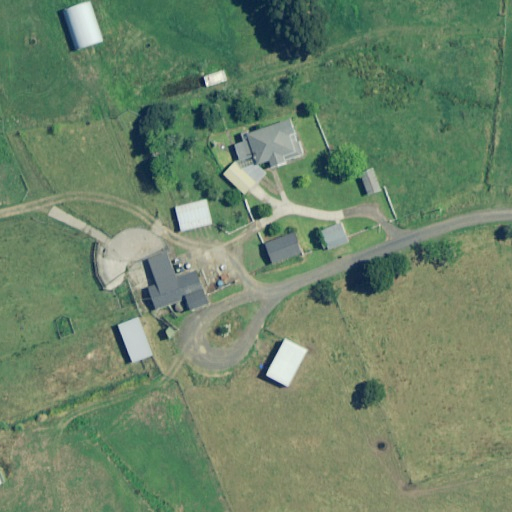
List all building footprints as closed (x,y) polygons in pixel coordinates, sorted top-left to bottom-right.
[(103,42),(90,3),(64,11),(76,50),(103,42)] [(227,82),(224,71),(203,78),(207,89),(227,82)] [(302,157),(289,121),(242,138),(244,142),(234,146),(240,163),(254,158),(258,167),(270,162),(272,168),(302,157)] [(256,185),(235,164),(223,175),(244,196),(256,185)] [(380,192),(373,171),(361,175),(367,196),(380,192)] [(212,225),(207,201),(175,209),(181,232),(212,225)] [(347,244),(340,225),(321,232),(328,251),(347,244)] [(303,253),(295,233),(264,245),(272,265),(303,253)] [(176,278),(167,254),(148,261),(156,285),(147,289),(155,311),(186,300),(190,313),(209,306),(197,270),(176,278)] [(152,356),(138,319),(118,327),(132,364),(152,356)] [(307,352),(286,341),(267,377),(288,388),(307,352)]
